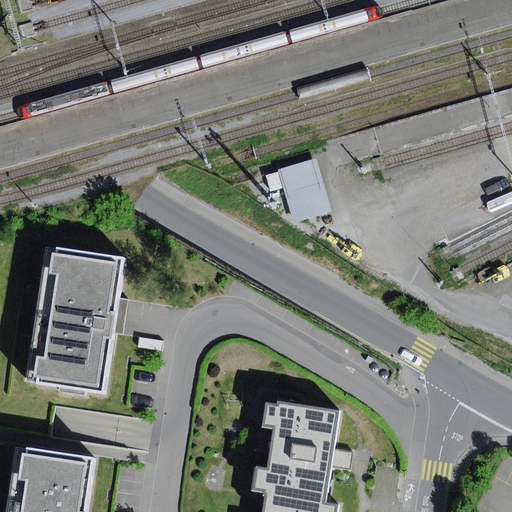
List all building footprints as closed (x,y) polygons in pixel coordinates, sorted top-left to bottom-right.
[(317,159),(279,170),(295,224),(333,212),(317,159)] [(117,315),(126,258),(47,246),(27,381),(61,386),(60,393),(87,397),(88,391),(106,394),(117,315)] [(164,341),(140,338),(139,349),(162,352),(164,341)] [(340,410),(277,402),(277,404),(265,402),(262,428),(273,430),(268,469),(257,467),(254,490),(267,491),(266,496),(328,504),(332,467),(334,458),(335,450),(340,410)] [(85,511),(93,458),(17,447),(7,511),(85,511)] [(354,453),(335,450),(334,458),(332,467),(351,470),(352,460),(354,453)] [(338,511),(339,506),(328,504),(266,496),(263,511),(338,511)]
